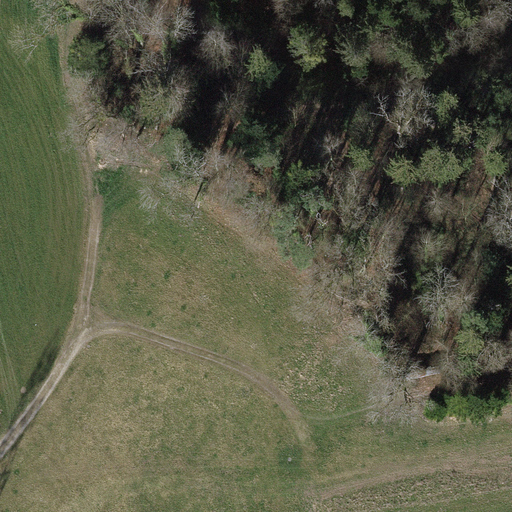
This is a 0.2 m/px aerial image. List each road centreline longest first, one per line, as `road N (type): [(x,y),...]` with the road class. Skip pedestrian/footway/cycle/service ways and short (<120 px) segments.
road 1 (track): [(0,451),(39,409),(83,326),(94,208)]
road 2 (track): [(83,326),(152,338),(270,386),(305,435)]
road 3 (track): [(511,145),(441,142),(358,116)]
